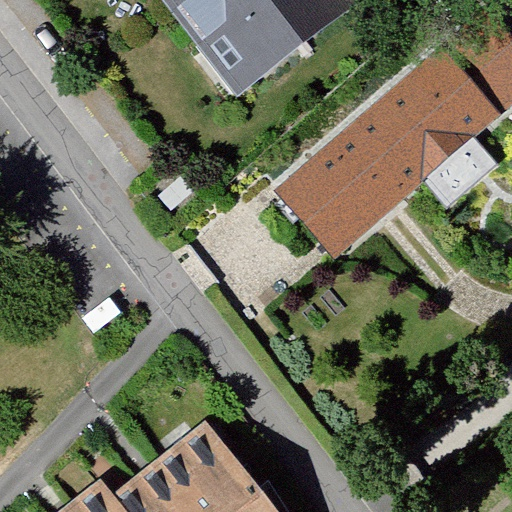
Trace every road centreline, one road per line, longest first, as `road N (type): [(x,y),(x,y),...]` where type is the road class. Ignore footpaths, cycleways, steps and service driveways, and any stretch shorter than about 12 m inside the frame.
road 1 (residential): [(179,323),(0,73)]
road 2 (residential): [(179,323),(0,510)]
road 3 (residential): [(325,511),(179,323)]
road 4 (unknown): [(326,511),(433,437),(511,363)]
